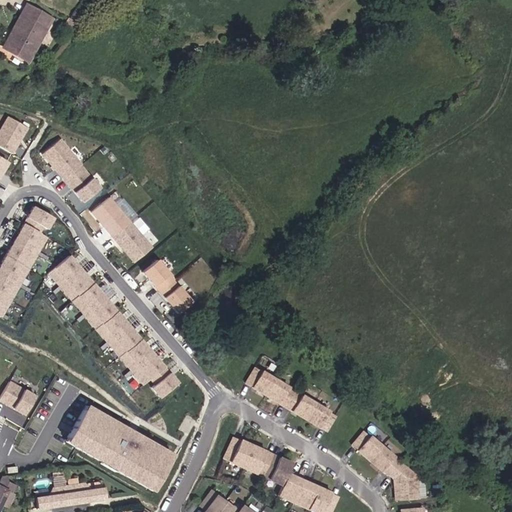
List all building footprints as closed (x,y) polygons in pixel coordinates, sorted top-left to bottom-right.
[(51,19),(27,5),(2,48),(26,62),(51,19)] [(75,9),(70,17),(76,21),(81,13),(75,9)] [(26,128),(7,117),(0,128),(0,147),(11,154),(26,128)] [(41,154),(63,180),(81,165),(59,140),(50,147),(41,154)] [(99,189),(80,166),(63,180),(83,202),(99,189)] [(129,222),(108,198),(91,212),(112,237),(129,222)] [(47,229),(53,218),(34,207),(0,265),(0,316),(1,317),(47,237),(36,231),(40,225),(47,229)] [(151,248),(129,222),(112,237),(134,262),(151,248)] [(69,256),(49,273),(144,384),(153,377),(157,382),(152,387),(160,397),(177,383),(69,256)] [(171,279),(153,260),(139,273),(152,287),(159,280),(165,286),(171,279)] [(187,298),(173,281),(159,292),(178,314),(191,303),(188,299),(188,300),(187,298)] [(335,416),(253,369),(244,384),(326,431),(335,416)] [(8,382),(0,395),(0,402),(23,415),(33,397),(8,382)] [(172,455),(85,406),(65,442),(152,491),(172,455)] [(418,498),(416,477),(363,432),(351,446),(387,476),(388,474),(394,479),(396,499),(418,498)] [(291,464),(231,438),(222,459),(282,484),(277,495),(316,511),(320,511),(329,492),(286,474),(291,464)] [(0,511),(0,504),(7,491),(10,492),(13,486),(6,482),(6,478),(1,478),(0,479),(0,511)] [(36,499),(38,508),(103,499),(102,489),(89,491),(83,484),(52,488),(48,497),(36,499)] [(209,491),(198,505),(204,511),(203,511),(247,511),(240,507),(237,511),(231,507),(230,508),(214,496),(215,495),(209,491)]
